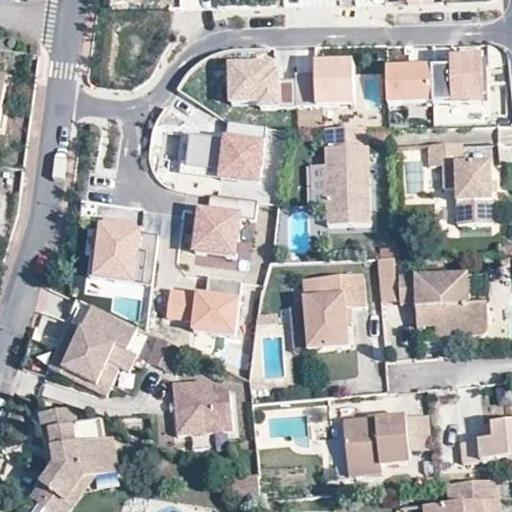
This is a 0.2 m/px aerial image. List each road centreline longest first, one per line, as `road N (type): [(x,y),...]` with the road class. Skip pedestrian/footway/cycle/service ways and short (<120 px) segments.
road 1 (residential): [(511,31),(234,40),(205,49),(135,115)]
road 2 (residential): [(55,108),(43,213),(0,343)]
